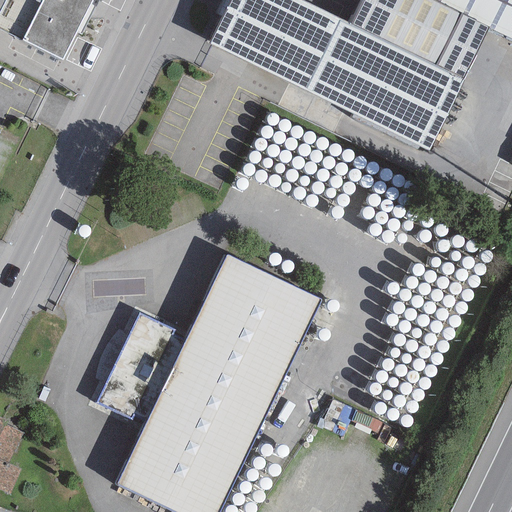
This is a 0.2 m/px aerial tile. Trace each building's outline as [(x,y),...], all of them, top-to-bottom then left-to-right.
[(0,0),(0,29),(62,60),(92,0),(0,0)] [(427,150),(461,81),(348,25),(296,0),(231,0),(210,44),(427,150)] [(359,0),(348,25),(461,81),(488,27),(434,0),(359,0)] [(511,0),(434,0),(488,27),(511,38),(511,0)] [(217,511),(321,300),(225,254),(185,337),(138,314),(95,403),(143,427),(115,484),(173,511),(217,511)] [(0,419),(0,491),(13,497),(25,470),(13,465),(28,432),(0,419)]
